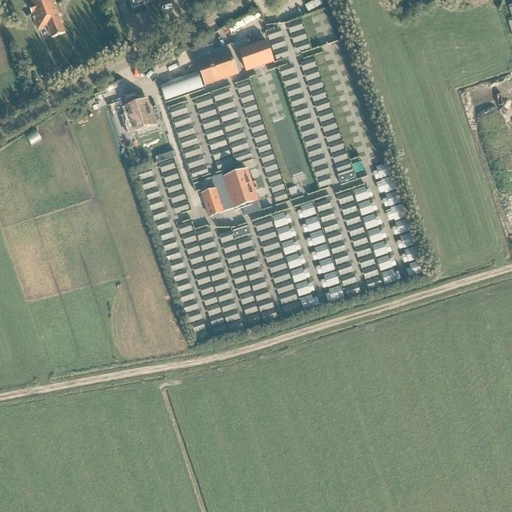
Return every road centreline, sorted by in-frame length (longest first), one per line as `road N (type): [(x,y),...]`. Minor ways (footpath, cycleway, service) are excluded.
road 1 (track): [(0,397),(252,349),(511,269)]
road 2 (unclassified): [(0,135),(248,0)]
